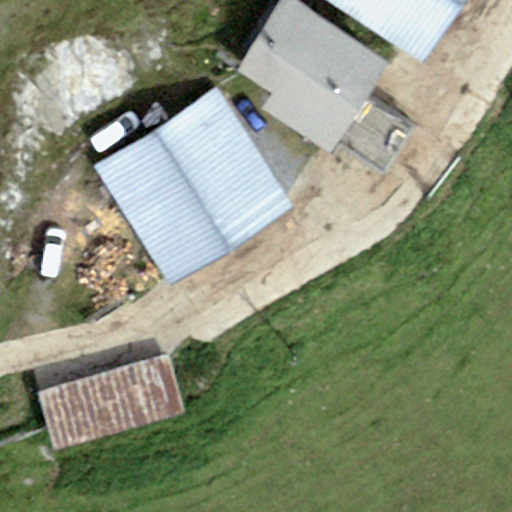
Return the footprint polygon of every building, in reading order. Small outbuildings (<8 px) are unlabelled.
[(290,0),(281,0),(236,69),(268,91),(257,108),(321,150),(327,139),(381,60),(290,0)] [(307,0),(419,74),(467,0),(307,0)] [(381,60),(327,139),(379,175),(433,96),(381,60)] [(219,96),(98,175),(173,288),(293,209),(219,96)] [(166,361),(31,392),(45,451),(179,420),(166,361)]
